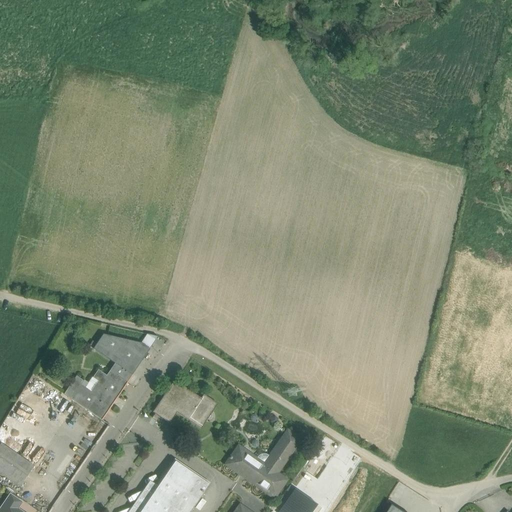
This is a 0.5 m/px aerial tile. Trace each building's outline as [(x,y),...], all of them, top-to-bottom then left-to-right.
[(140,333),(138,340),(144,344),(143,346),(149,349),(157,337),(140,333)] [(141,344),(103,335),(93,349),(115,364),(131,375),(149,349),(143,346),(141,344)] [(131,375),(115,364),(106,377),(105,380),(121,391),(131,375)] [(98,381),(91,392),(81,385),(83,382),(76,377),(65,395),(72,399),(75,394),(98,410),(102,404),(108,409),(121,391),(105,380),(106,377),(98,372),(94,378),(98,381)] [(201,402),(175,385),(156,413),(169,422),(176,411),(200,427),(214,405),(204,398),(201,402)] [(98,410),(75,394),(72,399),(101,419),(108,409),(102,404),(98,410)] [(261,462),(257,459),(255,460),(250,456),(250,454),(242,449),(240,449),(238,448),(231,458),(230,457),(229,459),(230,460),(226,466),(273,498),(285,480),(277,474),(276,472),(298,440),(287,432),(269,457),(270,460),(267,464),(263,465),(261,464),(261,462)] [(9,449),(25,461),(32,451),(15,439),(9,449)] [(9,449),(1,444),(0,445),(0,473),(20,487),(34,467),(25,461),(9,449)] [(176,462),(141,511),(189,511),(209,484),(176,462)] [(20,502),(10,495),(0,510),(0,511),(20,511),(15,508),(20,502)]
